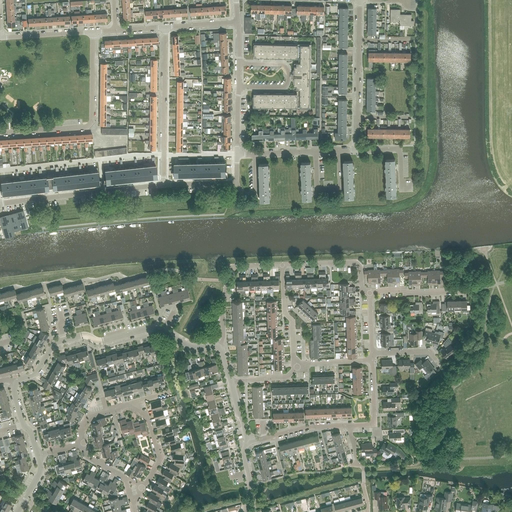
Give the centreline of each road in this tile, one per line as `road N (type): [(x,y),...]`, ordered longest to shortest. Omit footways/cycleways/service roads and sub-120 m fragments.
road 1 (residential): [(0,132),(90,123),(92,32)]
road 2 (unclassified): [(63,340),(101,341),(155,327),(191,347),(217,347)]
road 3 (residential): [(4,203),(163,185)]
road 4 (residential): [(163,185),(165,27)]
road 5 (residential): [(282,264),(232,266),(217,347)]
road 6 (residential): [(237,154),(238,22)]
